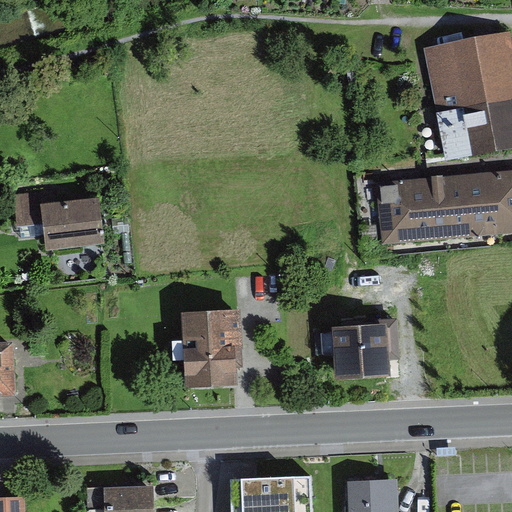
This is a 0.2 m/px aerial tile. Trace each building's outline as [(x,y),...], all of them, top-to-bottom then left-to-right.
[(447,106),(457,160),(511,150),(511,34),(439,48),(441,58),(434,59),(443,107),(447,106)] [(511,172),(376,185),(381,245),(511,232),(511,172)] [(21,193),(24,226),(51,224),(53,250),(113,244),(109,197),(62,202),(61,189),(21,193)] [(240,310),(182,313),(186,388),(236,385),(235,369),(243,369),(240,310)] [(342,328),(334,329),(334,335),(322,335),(323,355),(336,354),(337,380),(390,377),(389,362),(401,362),(398,319),(342,322),(342,328)] [(0,396),(15,396),(12,343),(0,343),(0,396)] [(316,511),(315,478),(238,482),(239,511),(316,511)] [(407,511),(406,480),(355,482),(356,511),(407,511)] [(160,511),(160,489),(109,490),(109,511),(160,511)] [(33,511),(33,498),(0,500),(0,511),(33,511)]
